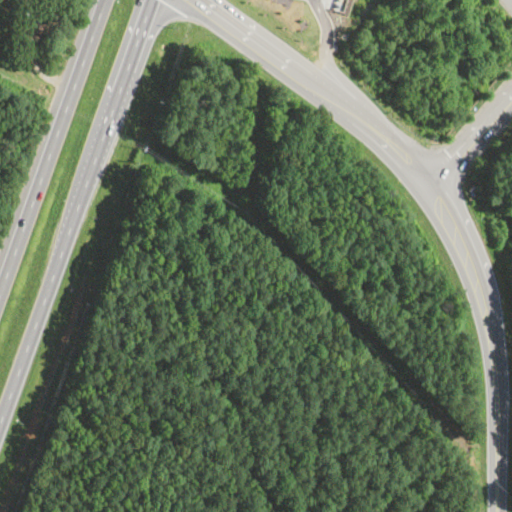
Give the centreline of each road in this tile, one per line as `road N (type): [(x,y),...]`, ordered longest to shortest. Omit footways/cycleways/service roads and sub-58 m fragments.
road 1 (tertiary): [(496,511),(490,333),(475,267),(454,222),(371,125),(201,0)]
road 2 (trunk): [(0,421),(150,0)]
road 3 (trunk): [(104,0),(0,291)]
road 4 (residential): [(427,182),(511,87)]
